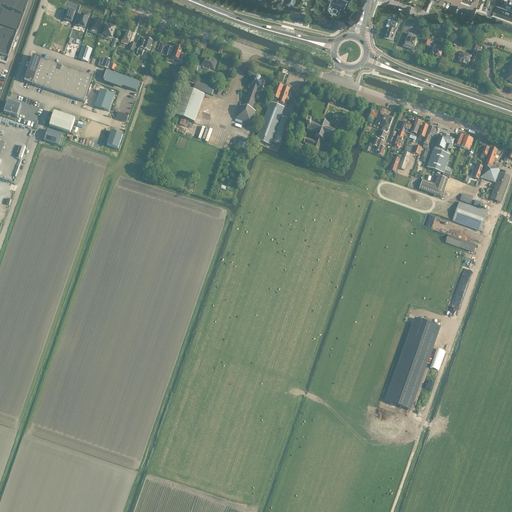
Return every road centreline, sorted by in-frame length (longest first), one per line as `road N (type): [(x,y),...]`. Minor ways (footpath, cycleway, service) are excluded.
road 1 (unclassified): [(335,78),(114,0)]
road 2 (residential): [(511,95),(490,80),(483,35),(383,0)]
road 3 (tertiary): [(511,140),(345,82)]
road 4 (track): [(511,173),(452,337)]
road 5 (primary): [(181,0),(332,52)]
road 6 (primary): [(361,62),(511,113)]
road 7 (primary): [(511,109),(366,52)]
road 8 (unclassified): [(49,99),(0,243)]
road 9 (primary): [(334,43),(195,0)]
